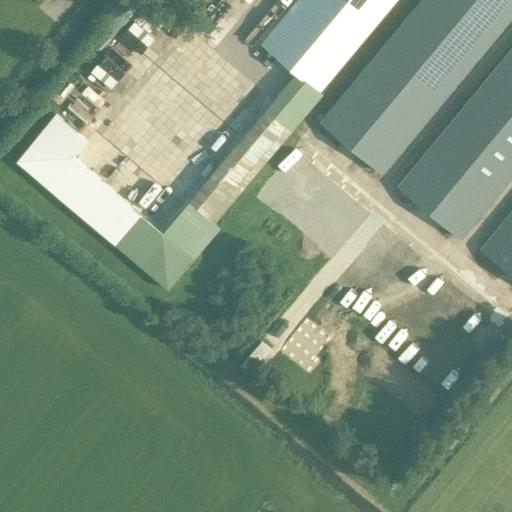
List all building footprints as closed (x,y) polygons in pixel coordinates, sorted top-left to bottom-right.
[(220,228),(214,223),(322,94),(401,0),(299,0),(260,50),(293,76),(163,233),(73,156),(86,141),(55,114),(15,160),(167,290),(220,228)] [(511,17),(511,0),(420,0),(319,122),(382,175),(511,17)] [(106,95),(153,39),(132,22),(85,77),(106,95)] [(511,48),(397,187),(459,240),(511,176),(511,48)] [(86,124),(105,102),(86,85),(67,107),(86,124)] [(511,209),(480,249),(511,275),(511,209)]
